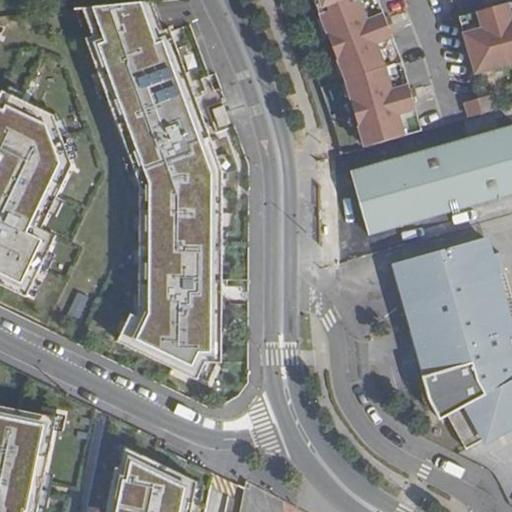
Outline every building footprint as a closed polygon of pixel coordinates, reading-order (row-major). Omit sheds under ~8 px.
[(312,0),(313,3),(316,9),(310,12),(334,77),(353,142),(392,132),(386,112),(407,106),(399,81),(380,87),(373,64),(365,42),(384,35),(375,11),(356,18),(348,0),(342,0),(341,1),(340,0),(312,0)] [(132,314),(119,342),(198,380),(207,363),(223,363),(224,173),(171,30),(164,33),(152,1),(86,7),(97,36),(89,38),(143,186),(141,312),(139,317),(132,314)] [(475,71),(511,60),(511,19),(510,20),(505,1),(493,4),(480,8),(485,28),(464,33),(475,71)] [(0,282),(28,297),(58,236),(44,228),(74,165),(56,114),(5,90),(2,96),(0,95),(0,282)] [(488,100),(461,108),(465,121),(492,113),(488,100)] [(224,108),(214,111),(220,128),(230,125),(224,108)] [(511,198),(511,130),(354,171),(370,234),(511,198)] [(511,327),(492,254),(487,237),(396,262),(427,374),(423,376),(429,399),(440,419),(448,415),(467,449),(511,425),(511,327)] [(37,511),(58,417),(0,404),(0,511),(37,511)] [(191,511),(198,482),(125,446),(121,468),(117,467),(107,511),(191,511)]
